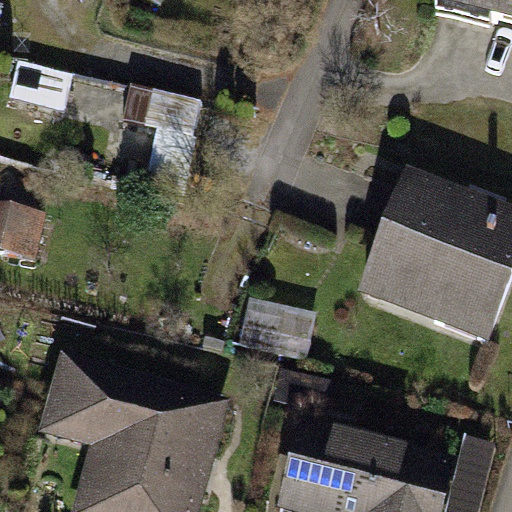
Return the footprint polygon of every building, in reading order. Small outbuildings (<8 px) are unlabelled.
[(511,0),(454,0),(449,25),(511,39),(511,0)] [(94,79),(83,115),(138,132),(130,161),(183,177),(203,111),(94,79)] [(83,92),(25,81),(20,110),(78,120),(83,92)] [(511,321),(511,225),(414,193),(376,307),(502,350),(511,321)] [(46,223),(3,215),(0,227),(0,258),(38,265),(46,223)] [(321,328),(257,316),(250,354),(313,366),(321,328)] [(206,511),(234,414),(69,367),(46,448),(102,464),(87,511),(206,511)] [(448,511),(458,476),(307,437),(288,510),(294,511),(448,511)]
